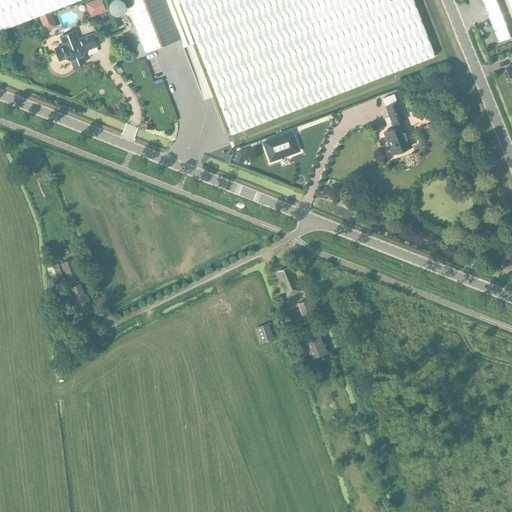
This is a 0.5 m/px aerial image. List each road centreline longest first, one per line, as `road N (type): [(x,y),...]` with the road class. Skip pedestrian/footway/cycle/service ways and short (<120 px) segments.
road 1 (tertiary): [(316,220),(0,96)]
road 2 (unclassified): [(108,330),(316,220)]
road 3 (tertiary): [(511,298),(316,220)]
road 4 (tertiary): [(511,164),(446,0)]
